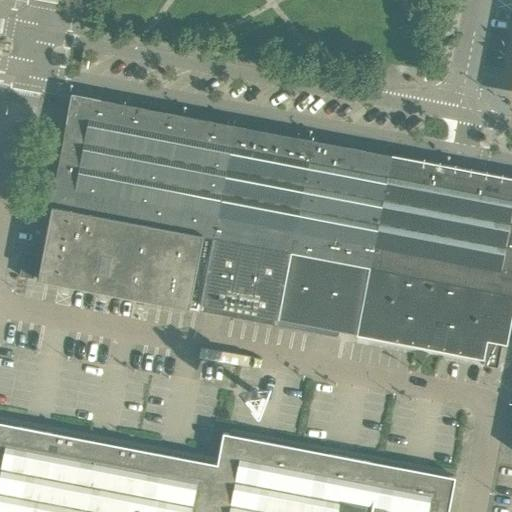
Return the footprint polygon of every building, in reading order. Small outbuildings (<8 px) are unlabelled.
[(197,310),(199,304),(232,126),(195,118),(132,106),(91,99),(91,98),(72,94),(36,279),(78,287),(154,301),(197,310)] [(278,319),(291,251),(311,140),(270,132),(256,130),(232,126),(199,304),(241,312),(278,319)] [(291,251),(369,266),(391,155),(351,148),(311,140),(291,251)] [(428,348),(484,358),(487,340),(502,343),(506,343),(511,309),(511,178),(465,170),(391,155),(369,266),(356,334),(428,348)] [(19,276),(33,278),(37,255),(24,252),(19,276)] [(487,340),(484,358),(483,365),(497,367),(502,343),(487,340)] [(0,511),(58,511),(73,438),(42,431),(0,423),(0,511)] [(212,511),(228,435),(228,434),(223,433),(217,464),(169,455),(136,449),(123,511),(212,511)] [(228,435),(212,511),(445,511),(452,478),(412,470),(336,455),(252,439),(228,435)] [(58,511),(123,511),(136,449),(104,443),(73,438),(58,511)]
